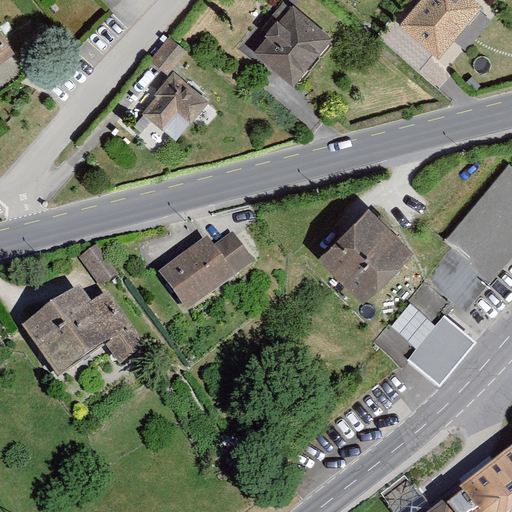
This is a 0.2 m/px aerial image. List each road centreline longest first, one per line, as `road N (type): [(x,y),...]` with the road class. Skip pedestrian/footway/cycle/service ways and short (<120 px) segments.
road 1 (tertiary): [(511,113),(31,234)]
road 2 (secondary): [(511,335),(409,439),(315,511)]
road 3 (residential): [(16,189),(176,0)]
